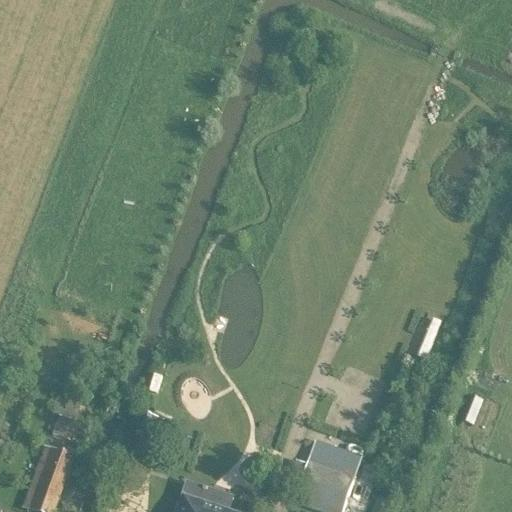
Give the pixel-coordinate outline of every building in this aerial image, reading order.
[(483,401),(471,396),(461,422),(474,426),(483,401)] [(141,412),(134,432),(149,437),(156,417),(141,412)] [(68,418),(61,437),(73,441),(80,422),(68,418)] [(295,461),(286,487),(298,491),(294,504),(316,511),(343,511),(362,458),(316,442),(307,465),(295,461)] [(35,474),(22,508),(32,511),(51,511),(72,460),(55,453),(57,450),(44,446),(35,474)] [(224,511),(183,497),(177,511),(224,511)] [(380,500),(375,511),(390,511),(393,505),(380,500)]
